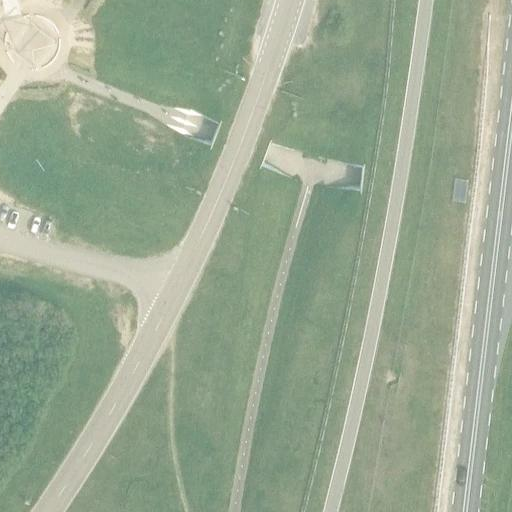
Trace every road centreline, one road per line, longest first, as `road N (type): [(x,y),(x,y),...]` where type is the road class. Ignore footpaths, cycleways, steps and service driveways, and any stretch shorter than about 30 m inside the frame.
road 1 (unclassified): [(46,511),(142,353),(218,195),(287,0)]
road 2 (primary): [(424,0),(399,178),(328,511)]
road 3 (primary): [(462,511),(511,98)]
